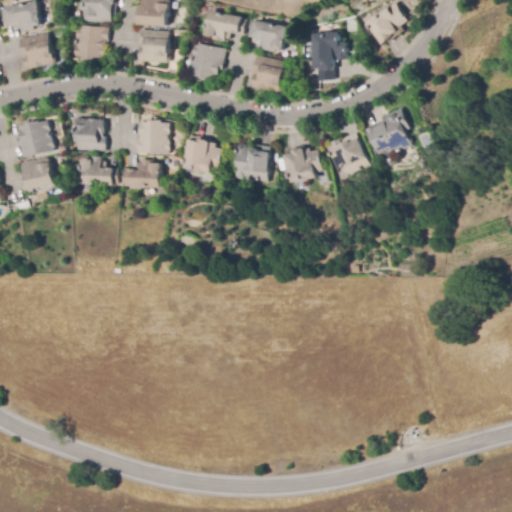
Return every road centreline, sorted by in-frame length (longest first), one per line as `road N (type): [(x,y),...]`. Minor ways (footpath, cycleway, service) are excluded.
road 1 (tertiary): [(511,431),(302,484),(197,483),(102,460),(0,419)]
road 2 (tertiary): [(448,0),(412,61),(342,105),(291,114),(135,86),(72,85),(0,100)]
